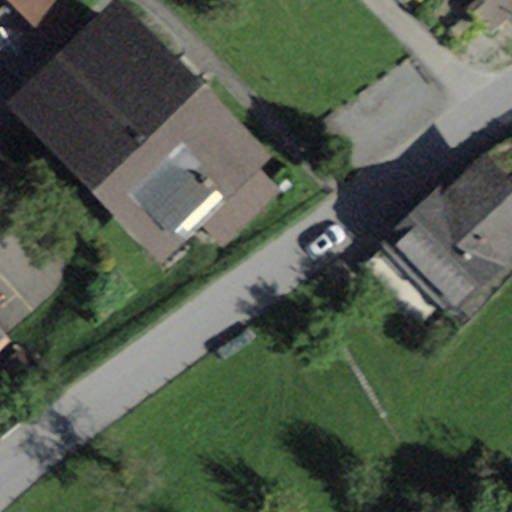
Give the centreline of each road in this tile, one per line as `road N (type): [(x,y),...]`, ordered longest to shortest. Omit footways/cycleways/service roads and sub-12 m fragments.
road 1 (residential): [(0,479),(171,339),(483,114)]
road 2 (residential): [(362,0),(483,114)]
